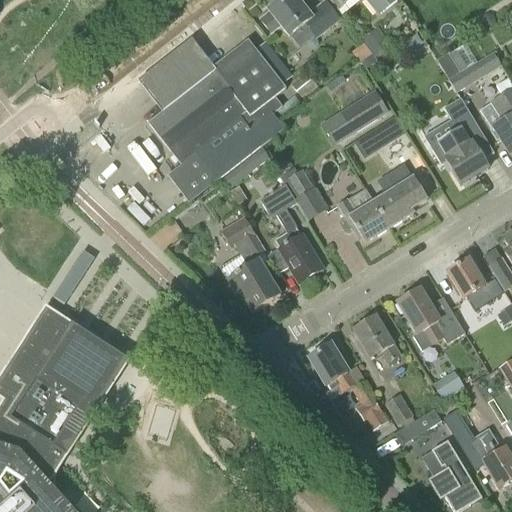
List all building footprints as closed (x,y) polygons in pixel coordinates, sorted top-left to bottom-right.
[(269,14),(259,22),(271,38),(281,30),(288,38),(289,39),(305,27),(313,37),(315,40),(339,22),(325,4),(308,17),(301,9),(295,1),(294,0),(282,0),(267,12),(269,14)] [(326,0),(336,12),(351,0),(362,0),(377,19),(398,2),(396,0),(326,0)] [(160,116),(147,126),(180,168),(167,178),(187,205),(216,182),(258,150),(259,150),(282,132),(277,126),(270,117),(280,109),(273,100),(284,91),(282,89),(282,88),(255,53),(246,42),(245,44),(213,69),(211,70),(214,74),(160,116)] [(450,54),(457,71),(474,64),(467,48),(450,54)] [(465,73),(473,86),(500,69),(492,56),(465,73)] [(448,57),(436,63),(448,83),(459,76),(448,57)] [(301,99),(316,86),(306,75),(291,88),(301,99)] [(509,157),(511,155),(511,90),(489,105),(502,125),(492,130),(509,157)] [(334,149),(388,115),(373,92),(319,126),(334,149)] [(437,147),(430,151),(439,167),(444,164),(459,189),(486,172),(472,147),(484,140),(481,135),(471,118),(464,108),(447,118),(450,122),(456,133),(436,145),(437,147)] [(398,154),(410,147),(393,120),(381,127),(398,154)] [(230,191),(267,163),(259,152),(222,181),(230,191)] [(297,200),(293,203),(295,206),(307,225),(327,212),(302,172),(285,183),(297,200)] [(372,205),(389,231),(412,217),(410,213),(425,204),(411,181),(402,187),(395,176),(380,185),(387,196),(373,205),(372,205)] [(284,188),(259,203),(270,221),(274,219),(285,212),(295,206),(293,203),(284,188)] [(372,205),(373,205),(365,191),(335,209),(342,220),(340,221),(338,227),(344,236),(350,237),(353,235),(357,242),(361,240),(365,246),(389,231),(372,205)] [(277,253),(266,260),(277,277),(288,270),(299,287),(322,271),(300,237),(299,238),(295,232),(297,231),(285,212),(274,219),(286,236),(274,244),(279,252),(277,253)] [(222,233),(220,234),(231,253),(236,250),(248,271),(227,284),(237,299),(240,297),(251,315),(279,298),(263,271),(269,267),(262,255),(264,254),(243,219),(242,220),(222,233)] [(511,270),(511,235),(502,242),(510,254),(505,258),(511,270)] [(66,306),(91,258),(79,251),(53,299),(66,306)] [(488,270),(504,296),(511,290),(511,277),(508,271),(502,261),(501,262),(489,269),(488,270)] [(489,305),(480,291),(484,288),(469,263),(446,276),(461,302),(466,299),(474,313),(489,305)] [(430,309),(420,293),(397,307),(416,338),(413,340),(422,354),(442,341),(446,347),(449,345),(453,352),(463,346),(459,339),(464,336),(442,301),(430,309)] [(68,511),(46,487),(127,363),(44,310),(0,377),(0,400),(3,402),(0,407),(0,511),(68,511)] [(399,360),(392,348),(375,320),(353,333),(371,361),(379,356),(386,368),(399,360)] [(347,376),(329,348),(308,361),(325,389),(327,388),(330,393),(324,397),(328,404),(363,383),(356,371),(347,376)] [(511,363),(498,372),(511,394),(511,363)] [(442,404),(463,391),(459,384),(438,397),(442,404)] [(371,434),(388,424),(365,385),(351,393),(360,408),(355,411),(364,427),(366,426),(371,434)] [(471,415),(486,406),(473,385),(459,394),(471,415)] [(397,428),(412,418),(399,397),(383,407),(397,428)] [(411,443),(440,424),(433,413),(404,432),(411,443)] [(501,453),(488,433),(466,446),(479,469),(484,466),(498,490),(511,481),(511,465),(504,452),(501,453)] [(447,445),(431,454),(432,455),(441,471),(444,469),(446,473),(433,481),(427,484),(439,503),(444,500),(451,511),(462,511),(469,508),(467,505),(479,498),(447,445)]
